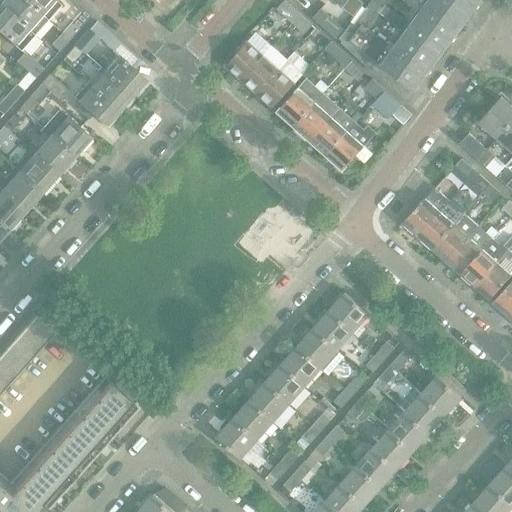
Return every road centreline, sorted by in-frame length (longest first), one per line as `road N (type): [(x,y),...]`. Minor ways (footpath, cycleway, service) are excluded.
road 1 (residential): [(149,442),(355,224)]
road 2 (residential): [(0,302),(195,81)]
road 3 (residential): [(355,224),(491,33)]
road 4 (residential): [(355,224),(195,81)]
road 5 (residential): [(511,364),(355,224)]
road 6 (residential): [(407,511),(511,393)]
